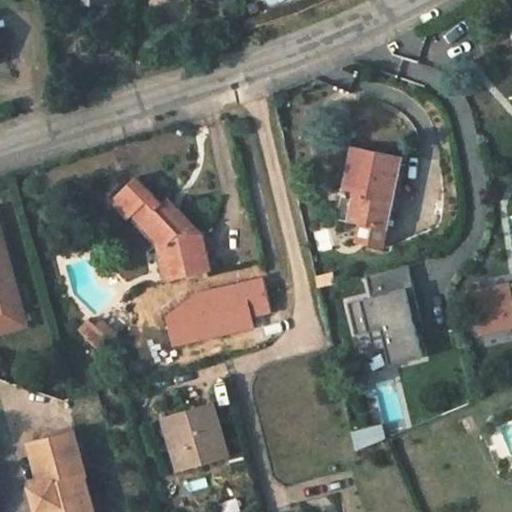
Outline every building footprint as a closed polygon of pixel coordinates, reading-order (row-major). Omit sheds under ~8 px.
[(357,189),(356,195),(350,221),(389,229),(403,157),(354,146),(345,186),(349,187),(357,189)] [(177,279),(211,272),(203,237),(181,212),(174,217),(164,206),(140,180),(115,204),(131,220),(134,217),(159,242),(165,249),(169,247),(177,279)] [(348,193),(356,195),(357,189),(349,187),(348,193)] [(174,217),(181,212),(170,200),(164,206),(174,217)] [(1,206),(0,205),(0,339),(39,328),(1,206)] [(165,249),(159,242),(167,281),(177,279),(169,247),(165,249)] [(370,350),(383,347),(387,366),(420,358),(410,318),(408,311),(416,309),(405,266),(363,276),(369,297),(345,302),(353,335),(366,332),(370,350)] [(251,326),(250,318),(269,314),(264,293),(261,280),(195,296),(167,317),(173,344),(251,326)] [(508,282),(472,291),(481,331),(511,323),(511,288),(509,290),(508,282)] [(408,311),(410,318),(417,317),(416,309),(408,311)] [(383,347),(370,350),(375,369),(387,366),(383,347)] [(90,404),(93,417),(106,414),(102,401),(90,404)] [(164,419),(178,469),(228,455),(214,405),(164,419)] [(387,425),(352,434),(356,450),(391,441),(387,425)] [(41,489),(32,492),(37,511),(41,510),(41,511),(102,511),(92,478),(95,477),(80,428),(27,443),(41,489)]
